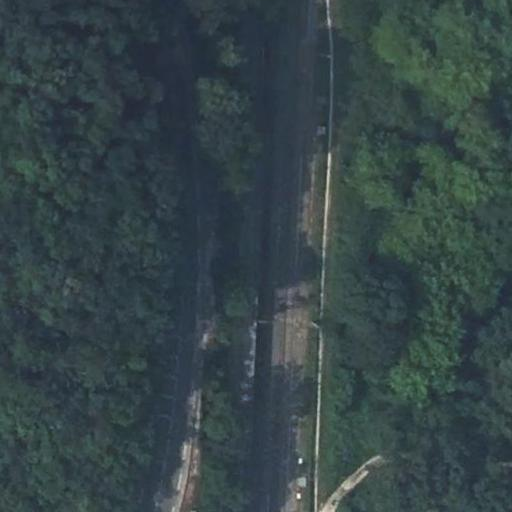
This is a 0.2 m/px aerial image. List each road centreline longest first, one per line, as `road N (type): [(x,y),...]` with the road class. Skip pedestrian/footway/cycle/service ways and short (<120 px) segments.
road 1 (secondary): [(158,0),(186,200),(182,339),(153,511)]
road 2 (residential): [(252,0),(237,511)]
